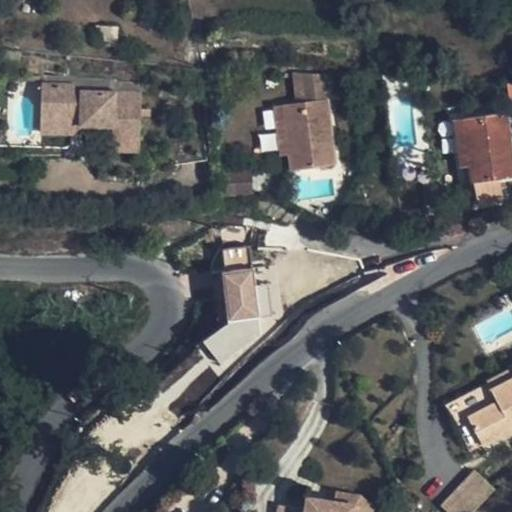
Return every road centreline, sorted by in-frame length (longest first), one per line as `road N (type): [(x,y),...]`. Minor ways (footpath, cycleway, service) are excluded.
road 1 (unclassified): [(511,234),(336,326),(198,433),(129,511)]
road 2 (unclassified): [(11,511),(21,479),(67,404),(154,338),(169,314),(165,288),(137,271),(0,263)]
road 3 (unknown): [(325,335),(336,362),(334,412),(288,490)]
